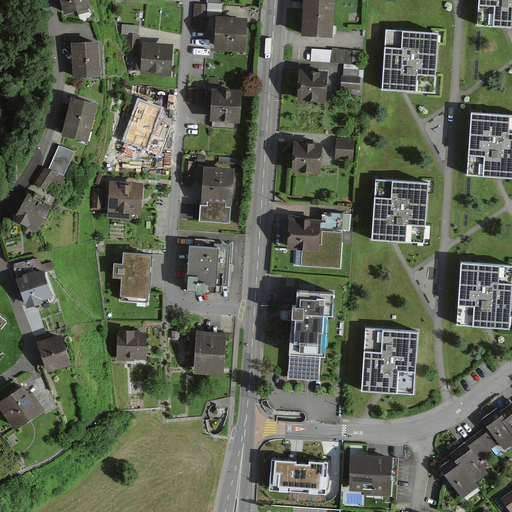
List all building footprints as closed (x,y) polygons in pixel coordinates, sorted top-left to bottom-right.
[(87,0),(57,0),(62,19),(90,13),(87,0)] [(304,0),(302,38),(331,40),(333,0),(304,0)] [(511,0),(475,0),(474,21),(511,22),(511,0)] [(207,5),(195,4),(193,29),(205,30),(207,5)] [(216,18),(214,53),(246,55),(248,20),(216,18)] [(439,27),(382,22),(379,84),(434,87),(439,27)] [(140,25),(123,24),(122,32),(127,33),(126,53),(138,54),(140,25)] [(104,39),(78,42),(82,73),(108,70),(104,39)] [(172,78),(175,45),(142,43),(139,76),(172,78)] [(362,52),(352,51),(352,50),(331,49),(331,51),(312,50),(311,62),(332,64),(332,63),(351,64),(351,63),(361,64),(362,52)] [(327,72),(297,71),(296,103),(326,104),(327,72)] [(359,90),(360,78),(341,77),(340,89),(359,90)] [(205,89),(190,88),(189,105),(204,105),(205,89)] [(210,124),(240,126),(242,93),(213,91),(210,124)] [(67,131),(95,138),(105,99),(78,92),(67,131)] [(511,109),(470,107),(466,172),(511,173),(511,109)] [(169,148),(171,114),(134,113),(133,146),(169,148)] [(112,149),(120,152),(126,134),(118,132),(112,149)] [(352,161),(353,140),(336,139),(335,160),(352,161)] [(321,144),(292,142),(289,173),(318,175),(321,144)] [(79,149),(64,143),(54,166),(69,173),(79,149)] [(193,162),(186,161),(184,185),(192,186),(193,162)] [(51,165),(38,183),(49,190),(62,172),(51,165)] [(239,169),(207,167),(205,201),(237,203),(239,169)] [(430,176),(372,171),(367,235),(393,237),(425,240),(430,176)] [(144,185),(109,182),(107,220),(131,222),(132,217),(141,218),(144,185)] [(104,189),(93,189),(92,210),(103,210),(104,189)] [(18,219),(41,231),(57,202),(34,190),(18,219)] [(349,231),(349,216),(341,215),(342,213),(321,212),(320,231),(340,232),(340,230),(349,231)] [(317,251),(318,220),(285,219),(284,250),(317,251)] [(197,238),(197,244),(193,243),(191,288),(200,288),(200,291),(224,292),(224,285),(229,285),(231,248),(223,247),(223,245),(215,244),(216,239),(197,238)] [(148,302),(151,258),(124,255),(123,266),(114,266),(113,281),(121,282),(120,300),(148,302)] [(511,301),(511,260),(456,257),(453,322),(510,324),(511,301)] [(50,269),(22,278),(32,308),(60,299),(50,269)] [(289,372),(320,374),(321,354),(326,354),(329,312),(333,312),(335,290),(298,288),(297,305),(293,305),(289,372)] [(418,332),(365,328),(360,391),(413,396),(418,332)] [(66,330),(42,338),(51,367),(76,359),(66,330)] [(144,366),(145,333),(118,332),(117,364),(144,366)] [(231,333),(201,332),(199,370),(229,371),(231,333)] [(27,395),(23,388),(0,402),(0,410),(12,431),(42,412),(30,393),(27,395)] [(511,404),(499,413),(511,431),(511,404)] [(511,445),(511,431),(496,410),(481,421),(503,452),(511,445)] [(485,428),(465,444),(477,460),(498,445),(485,428)] [(488,476),(465,444),(452,453),(475,485),(488,476)] [(334,445),(318,445),(318,455),(317,455),(316,476),(329,476),(329,465),(333,465),(334,445)] [(304,486),(307,450),(277,448),(274,484),(304,486)] [(396,453),(355,452),(354,486),(370,486),(369,491),(395,492),(396,453)] [(454,458),(443,467),(466,497),(477,489),(454,458)]
